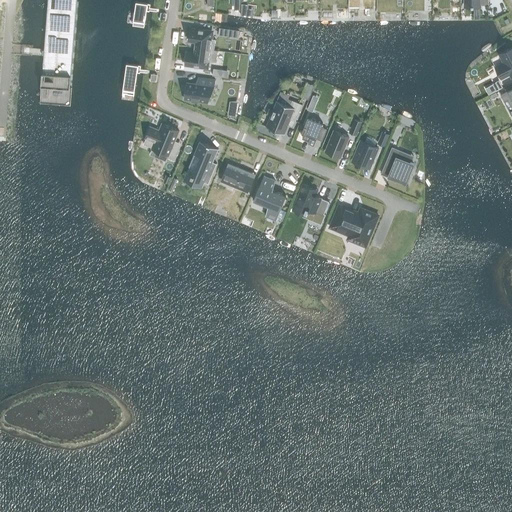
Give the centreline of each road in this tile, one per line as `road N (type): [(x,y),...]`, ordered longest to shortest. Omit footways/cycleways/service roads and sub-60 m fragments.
road 1 (residential): [(175,0),(165,103),(394,202),(377,242)]
road 2 (unclassified): [(0,134),(10,0)]
